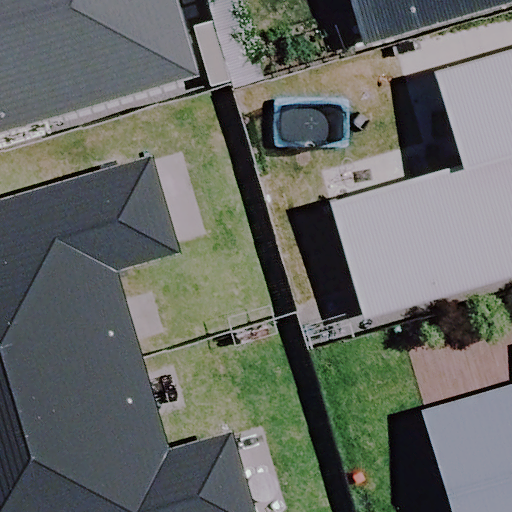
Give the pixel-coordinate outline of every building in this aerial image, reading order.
[(0,0),(0,136),(191,81),(167,0),(0,0)] [(511,0),(345,0),(360,50),(511,5),(511,0)] [(511,56),(431,80),(458,172),(327,209),(360,320),(511,276),(511,56)] [(0,402),(136,363),(110,274),(169,257),(143,166),(0,207),(0,402)] [(0,502),(167,453),(144,361),(136,363),(0,402),(0,502)] [(511,511),(511,390),(417,418),(444,511),(511,511)] [(0,511),(242,511),(221,438),(167,453),(0,502),(0,511)]
